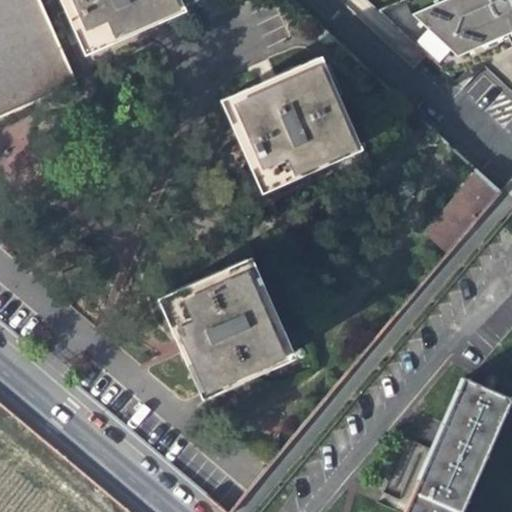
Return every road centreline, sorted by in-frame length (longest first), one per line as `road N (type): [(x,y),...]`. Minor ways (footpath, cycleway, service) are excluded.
road 1 (residential): [(320,0),(442,117),(467,116),(511,159)]
road 2 (residential): [(0,368),(167,511)]
